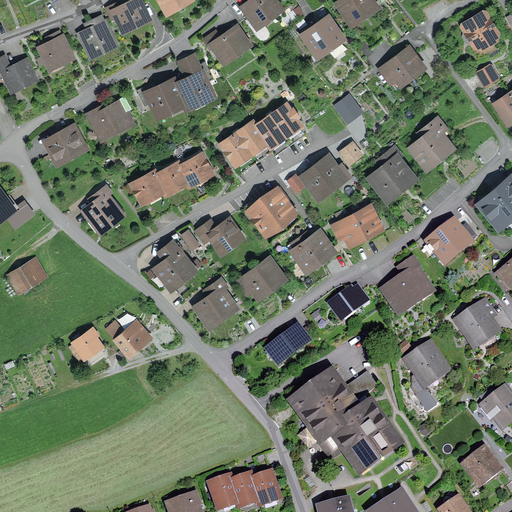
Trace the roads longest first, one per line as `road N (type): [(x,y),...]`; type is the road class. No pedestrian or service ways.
road 1 (residential): [(511,150),(406,240),(217,363)]
road 2 (residential): [(348,131),(139,246),(115,267)]
road 3 (residential): [(225,0),(170,47),(10,144)]
road 4 (residential): [(299,511),(275,436),(217,363)]
road 5 (residential): [(115,267),(51,211),(10,144)]
road 6 (residential): [(423,29),(511,150)]
road 7 (residential): [(217,363),(115,267)]
